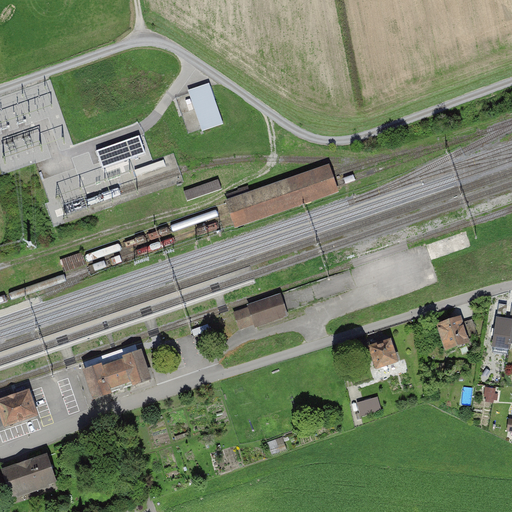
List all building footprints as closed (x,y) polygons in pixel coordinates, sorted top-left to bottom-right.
[(190,91),(203,131),(224,124),(210,84),(190,91)] [(103,169),(146,153),(140,136),(97,151),(103,169)] [(329,168),(226,204),(228,210),(232,221),(235,231),(268,220),(338,196),(334,185),(331,174),(329,168)] [(219,181),(185,193),(188,202),(222,190),(219,181)] [(66,274),(88,266),(83,253),(61,260),(66,274)] [(256,328),(289,317),(281,294),(247,305),(248,309),(234,313),(239,329),(254,324),(256,328)] [(437,325),(444,349),(467,342),(466,339),(475,336),(470,319),(460,322),(459,318),(437,325)] [(208,326),(193,331),(195,338),(210,332),(208,326)] [(368,347),(374,368),(396,361),(389,341),(368,347)] [(84,365),(88,375),(103,370),(123,363),(140,357),(136,348),(84,365)] [(133,392),(151,386),(141,357),(140,357),(123,363),(103,370),(88,375),(83,376),(93,405),(112,399),(111,394),(123,390),(132,387),(133,392)] [(495,389),(488,387),(485,398),(492,400),(495,389)] [(11,397),(0,400),(0,413),(1,415),(4,424),(34,413),(30,402),(27,391),(11,397)] [(377,398),(356,404),(359,415),(380,410),(377,398)] [(282,438),(267,443),(271,453),(286,447),(282,438)] [(45,454),(0,470),(9,496),(54,480),(45,454)]
